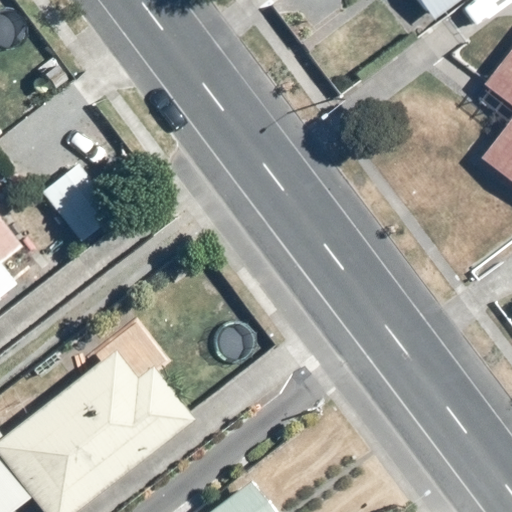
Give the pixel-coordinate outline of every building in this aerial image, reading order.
[(459,0),(420,0),(435,19),(459,0)] [(511,50),(486,82),(511,103),(511,118),(483,155),(511,180),(511,50)] [(122,209),(82,156),(40,188),(80,241),(122,209)] [(0,294),(15,283),(2,266),(30,244),(0,205),(0,294)] [(0,511),(6,511),(32,493),(46,511),(72,511),(193,418),(153,366),(139,377),(116,348),(5,435),(0,428),(0,511)] [(282,511),(253,476),(205,511),(282,511)]
